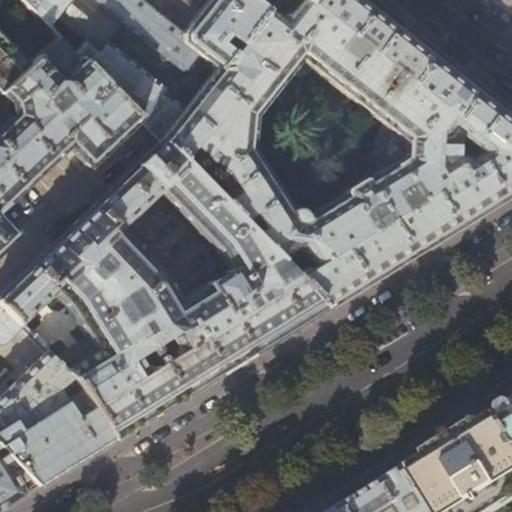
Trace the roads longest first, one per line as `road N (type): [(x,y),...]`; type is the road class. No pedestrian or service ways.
road 1 (tertiary): [(168,511),(511,297)]
road 2 (residential): [(138,139),(0,270)]
